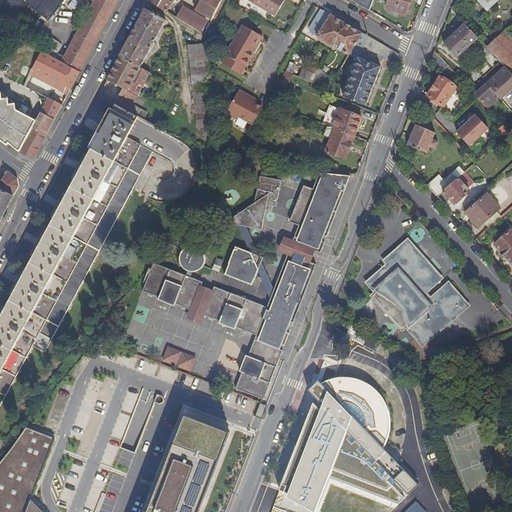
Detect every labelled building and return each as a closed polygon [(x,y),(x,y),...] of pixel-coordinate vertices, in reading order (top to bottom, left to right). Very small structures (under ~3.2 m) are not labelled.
[(18,16),(27,4),(50,21),(64,0),(6,0),(3,5),(18,16)] [(87,73),(121,0),(95,0),(66,64),(87,73)] [(177,0),(176,0),(152,0),(151,3),(169,14),(177,0)] [(199,0),(195,9),(212,19),(219,0),(199,0)] [(248,0),(278,17),(287,0),(248,0)] [(350,0),(368,11),(372,0),(350,0)] [(411,0),(389,0),(386,8),(405,17),(411,0)] [(477,0),(486,9),(495,0),(477,0)] [(209,21),(184,8),(179,19),(199,31),(202,32),(209,21)] [(133,35),(121,58),(142,68),(167,20),(147,10),(133,35)] [(325,14),(322,13),(311,34),(350,55),(351,54),(356,57),(359,58),(361,57),(365,46),(358,43),(364,34),(347,24),(326,12),(325,14)] [(246,66),(244,64),(255,47),(257,48),(264,35),(246,24),(227,54),(229,55),(224,63),(242,73),(246,66)] [(478,38),(466,25),(445,44),(457,57),(478,38)] [(511,41),(504,33),(497,40),(492,35),(483,43),(502,64),(507,70),(511,75),(511,41)] [(396,65),(399,66),(402,60),(400,55),(368,36),(365,46),(361,57),(359,58),(345,96),(368,105),(383,65),(394,70),(396,65)] [(210,75),(207,46),(188,47),(190,77),(210,75)] [(257,48),(255,47),(244,64),(246,66),(257,48)] [(440,71),(448,64),(435,49),(430,61),(440,71)] [(67,97),(79,73),(43,53),(27,86),(48,99),(49,99),(55,88),(67,97)] [(339,73),(329,77),(346,83),(356,57),(351,54),(350,55),(339,73)] [(151,73),(142,68),(121,58),(114,72),(109,81),(106,87),(114,92),(117,86),(124,89),(115,105),(129,113),(141,92),(151,73)] [(296,75),(299,65),(295,64),(290,73),(296,75)] [(465,73),(460,68),(455,72),(471,89),(478,83),(468,71),(465,73)] [(302,77),(311,81),(314,73),(305,70),(302,77)] [(502,97),(509,91),(511,88),(511,75),(507,70),(478,97),(487,107),(497,98),(494,94),(495,93),(493,90),(495,88),(502,97)] [(282,88),(288,92),(297,75),(296,75),(290,73),(282,88)] [(455,88),(438,78),(427,96),(444,106),(455,88)] [(191,84),(191,92),(205,91),(204,84),(191,84)] [(240,115),(254,123),(265,105),(250,97),(252,94),(241,88),(227,112),(238,118),(240,115)] [(12,139),(21,150),(39,117),(19,106),(0,91),(0,133),(10,141),(12,139)] [(191,93),(192,107),(206,106),(205,92),(191,93)] [(21,150),(34,157),(62,106),(49,99),(48,99),(40,115),(39,117),(21,150)] [(129,113),(115,105),(104,127),(112,131),(114,129),(123,134),(123,135),(128,138),(138,118),(129,113)] [(207,114),(206,106),(192,107),(192,115),(194,115),(207,114)] [(327,125),(334,128),(341,108),(335,106),(327,125)] [(355,136),(363,116),(341,108),(334,128),(335,129),(355,136)] [(208,114),(207,114),(194,115),(194,122),(209,121),(208,114)] [(457,131),(469,144),(488,127),(476,114),(463,126),(463,125),(457,131)] [(209,129),(209,121),(194,122),(195,130),(209,129)] [(415,125),(407,145),(428,154),(431,146),(437,148),(439,142),(434,139),(436,133),(415,125)] [(154,151),(128,138),(123,135),(123,134),(114,129),(112,131),(104,127),(0,318),(0,392),(7,396),(34,346),(46,352),(154,151)] [(327,152),(347,159),(355,136),(335,129),(327,152)] [(215,143),(210,141),(207,148),(215,151),(215,143)] [(326,172),(336,173),(336,170),(337,163),(323,161),(322,171),(326,172)] [(465,173),(465,172),(460,166),(446,179),(440,173),(426,185),(438,197),(444,192),(465,173)] [(0,223),(15,196),(20,186),(19,179),(9,171),(4,184),(0,182),(0,223)] [(298,243),(321,252),(326,254),(330,244),(325,242),(327,235),(333,237),(341,216),(356,176),(338,173),(336,173),(326,172),(319,190),(310,187),(295,223),(305,227),(298,243)] [(465,173),(444,192),(454,204),(469,190),(467,189),(474,183),(465,173)] [(243,230),(249,231),(267,233),(270,208),(282,209),(286,181),(261,178),(258,206),(231,228),(243,230)] [(475,193),(488,186),(484,179),(471,186),(475,193)] [(488,194),(466,213),(479,228),(501,208),(488,194)] [(408,235),(415,244),(427,235),(420,226),(408,235)] [(249,231),(243,230),(255,257),(264,275),(276,303),(278,295),(266,268),(262,260),(249,231)] [(511,230),(496,246),(511,264),(511,230)] [(294,256),(316,264),(321,252),(298,243),(289,240),(284,252),(294,256)] [(417,337),(424,345),(435,335),(468,305),(448,283),(431,298),(429,295),(423,300),(421,298),(427,293),(443,279),(409,240),(386,260),(389,264),(369,282),(377,292),(373,295),(402,328),(406,325),(417,337)] [(195,278),(198,278),(201,278),(204,277),(207,276),(209,274),(211,271),(212,268),(212,265),(212,262),(211,259),(209,256),(207,254),(204,253),(201,252),(198,251),(195,252),(192,253),(190,255),(188,258),(186,260),(186,263),(186,266),(186,270),(188,272),(190,275),(192,277),(195,278)] [(258,290),(264,275),(255,257),(241,251),(230,279),(258,290)] [(294,256),(278,295),(276,303),(272,312),(219,292),(209,319),(225,325),(224,328),(240,334),(242,332),(258,338),(256,342),(260,343),(254,360),(252,359),(245,375),(248,376),(242,391),(269,402),(287,354),(282,351),(284,348),(289,350),(292,341),(287,339),(290,332),(295,334),(298,326),(293,324),(295,320),(300,322),(321,266),(316,264),(294,256)] [(183,309),(199,316),(210,288),(199,284),(193,282),(161,270),(151,297),(167,303),(166,306),(182,312),(183,309)] [(210,288),(199,316),(197,323),(206,326),(209,319),(219,292),(210,288)] [(351,322),(338,315),(335,321),(349,327),(351,322)] [(197,364),(178,357),(175,366),(193,374),(197,364)] [(320,380),(309,390),(329,411),(326,414),(319,412),(312,409),(310,416),(284,484),(281,491),(305,500),(304,502),(318,507),(320,504),(330,477),(375,494),(384,486),(389,482),(392,485),(396,482),(408,495),(409,494),(419,485),(384,447),(387,442),(389,436),(391,430),(391,424),(391,418),(390,412),(388,406),(385,400),(385,399),(381,394),(377,389),(372,386),(366,382),(360,380),(355,378),(349,377),(343,377),(337,378),(331,380),(325,382),(323,383),(320,380)] [(184,414),(146,511),(198,511),(230,432),(184,414)] [(55,438),(27,427),(11,450),(0,463),(0,511),(44,511),(31,499),(55,438)] [(375,494),(330,477),(320,504),(340,511),(386,511),(397,502),(399,504),(400,504),(405,499),(392,485),(389,482),(384,486),(375,494)]
